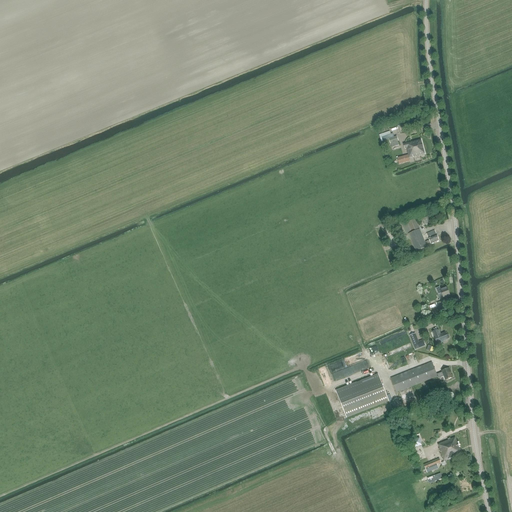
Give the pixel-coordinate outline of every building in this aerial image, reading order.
[(390,139),(391,142),(399,140),(398,135),(394,136),(393,134),(381,137),(383,141),(390,139)] [(409,158),(425,153),(421,139),(403,144),(404,149),(407,148),(409,158)] [(399,164),(410,161),(408,155),(397,158),(399,164)] [(408,234),(419,230),(414,218),(401,223),(406,235),(408,234)] [(419,230),(408,234),(416,252),(427,247),(420,230),(419,230)] [(429,240),(425,242),(427,246),(440,241),(437,235),(435,230),(426,234),(429,240)] [(438,295),(441,294),(443,299),(451,296),(447,287),(440,290),(439,287),(436,288),(438,295)] [(446,333),(441,334),(439,329),(432,332),(434,337),(437,344),(443,342),(443,341),(448,339),(449,339),(450,338),(449,335),(447,335),(446,335),(446,333)] [(409,336),(415,350),(425,346),(423,340),(418,342),(415,333),(409,336)] [(437,374),(432,362),(391,378),(396,393),(438,376),(438,379),(444,377),(445,381),(452,378),(450,372),(450,371),(449,368),(442,371),(442,372),(437,374)] [(346,418),(389,401),(378,374),(336,391),(346,418)] [(343,422),(337,424),(338,430),(345,428),(343,422)] [(444,462),(445,462),(462,454),(455,438),(451,440),(450,438),(448,439),(449,440),(438,445),(440,449),(439,449),(444,462)] [(441,463),(439,458),(424,465),(427,473),(439,468),(437,465),(441,463)] [(427,478),(429,484),(439,480),(439,481),(442,480),(442,479),(442,477),(440,474),(427,478)]
